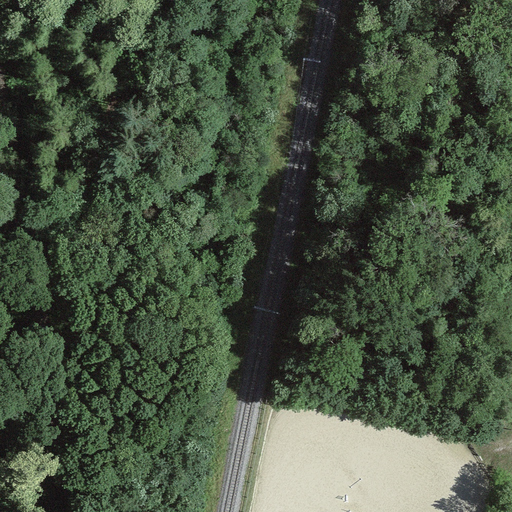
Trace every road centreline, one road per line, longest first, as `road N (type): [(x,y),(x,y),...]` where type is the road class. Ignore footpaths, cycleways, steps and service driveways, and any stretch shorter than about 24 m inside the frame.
road 1 (track): [(156,0),(38,281),(70,511)]
road 2 (track): [(0,88),(38,281)]
